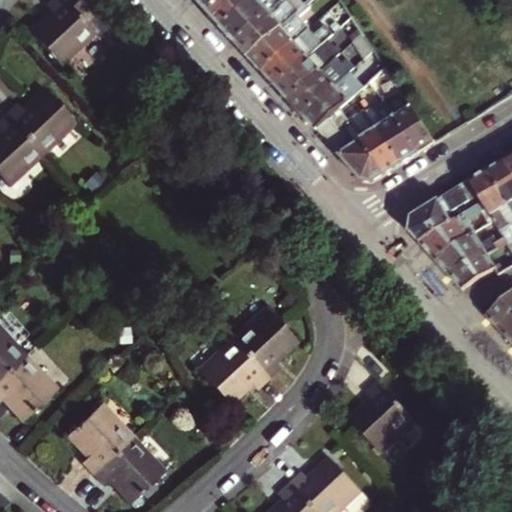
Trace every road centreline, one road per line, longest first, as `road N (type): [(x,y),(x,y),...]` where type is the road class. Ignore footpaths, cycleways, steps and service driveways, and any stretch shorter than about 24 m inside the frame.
road 1 (residential): [(183,511),(316,379),(331,320),(312,253),(354,219)]
road 2 (residential): [(155,0),(354,219)]
road 3 (residential): [(354,219),(511,385)]
road 4 (residential): [(354,219),(511,123)]
